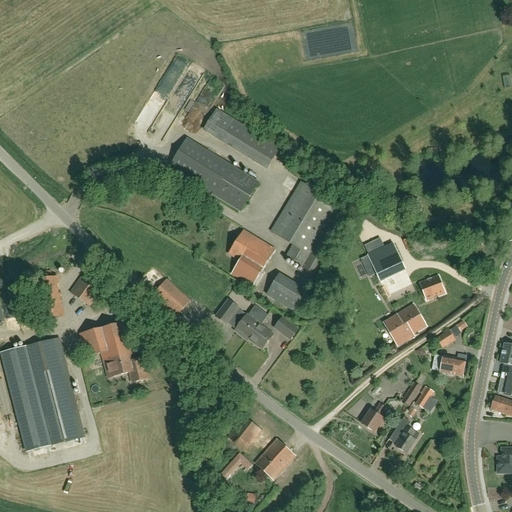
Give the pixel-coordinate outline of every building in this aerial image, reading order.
[(146,105),(157,111),(163,99),(152,94),(146,105)] [(234,150),(263,168),(276,146),(212,108),(200,129),(234,149),(234,150)] [(187,139),(170,168),(241,212),(259,183),(187,139)] [(286,258),(316,276),(351,218),(337,209),(339,206),(301,183),(271,233),(293,246),(286,258)] [(221,302),(232,280),(176,254),(170,251),(174,243),(132,224),(118,253),(153,269),(156,261),(200,282),(196,290),(221,302)] [(244,231),(229,254),(240,262),(232,275),(252,288),(275,251),(244,231)] [(368,256),(378,278),(404,266),(393,244),(368,256)] [(70,293),(90,307),(108,282),(88,268),(70,293)] [(39,321),(57,318),(64,317),(59,277),(52,278),(51,271),(33,274),(36,297),(39,321)] [(0,283),(8,281),(5,272),(0,273),(0,283)] [(420,284),(426,301),(445,294),(438,276),(420,284)] [(176,316),(190,302),(172,285),(173,283),(168,279),(153,295),(176,316)] [(269,282),(262,293),(291,310),(297,300),(292,297),(296,290),(283,282),(279,288),(269,282)] [(244,336),(249,339),(260,325),(260,326),(268,316),(261,311),(254,321),(247,316),(238,310),(238,309),(228,301),(216,317),(226,325),(233,316),(242,322),(235,332),(243,337),(244,336)] [(138,302),(126,307),(130,319),(129,319),(132,326),(131,326),(135,336),(140,335),(156,328),(152,318),(147,319),(142,308),(138,302)] [(426,327),(416,309),(413,305),(384,323),(398,347),(415,337),(413,335),(426,327)] [(283,319),(275,329),(290,340),(298,330),(283,319)] [(463,321),(456,326),(460,331),(467,326),(463,321)] [(125,323),(80,336),(86,358),(102,354),(108,379),(130,373),(133,383),(148,379),(143,359),(136,361),(125,323)] [(260,325),(249,339),(262,350),(273,335),(260,326),(260,325)] [(456,341),(449,331),(436,339),(442,349),(456,341)] [(28,452),(84,438),(59,339),(3,353),(28,452)] [(504,364),(511,366),(511,346),(504,344),(500,364),(504,365),(504,364)] [(466,361),(457,360),(443,357),(435,356),(432,370),(440,372),(440,373),(463,377),(466,361)] [(511,366),(504,364),(504,365),(501,379),(511,381),(511,366)] [(511,396),(511,381),(501,379),(499,386),(498,393),(511,396)] [(421,388),(416,384),(414,383),(402,402),(409,407),(421,388)] [(415,404),(416,405),(423,410),(434,393),(425,387),(421,394),(422,395),(415,404)] [(511,401),(495,397),(491,410),(511,416),(511,401)] [(362,424),(374,433),(378,427),(380,428),(385,420),(380,416),(386,408),(380,405),(375,413),(371,410),(362,424)] [(261,431),(242,416),(226,437),(245,451),(261,431)] [(419,436),(416,434),(407,428),(410,423),(404,418),(394,433),(400,437),(396,442),(399,444),(396,448),(407,454),(419,436)] [(255,465),(273,481),(295,457),(277,440),(255,465)] [(511,449),(502,450),(502,458),(498,458),(498,466),(498,467),(498,468),(498,469),(498,474),(503,474),(504,474),(506,474),(507,474),(511,473),(511,449)] [(239,453),(219,476),(225,481),(239,465),(241,465),(248,471),(253,465),(239,453)] [(225,481),(219,476),(214,482),(219,487),(225,481)]
